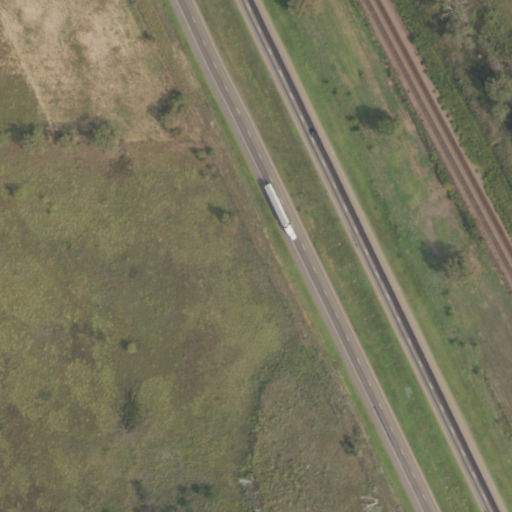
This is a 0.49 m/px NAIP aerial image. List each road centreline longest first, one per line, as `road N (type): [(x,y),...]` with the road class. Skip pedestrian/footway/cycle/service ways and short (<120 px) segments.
road 1 (trunk): [(186,0),(433,511)]
road 2 (trunk): [(502,511),(257,0)]
